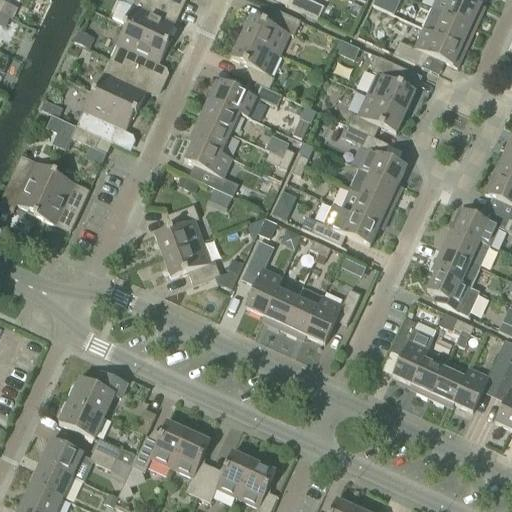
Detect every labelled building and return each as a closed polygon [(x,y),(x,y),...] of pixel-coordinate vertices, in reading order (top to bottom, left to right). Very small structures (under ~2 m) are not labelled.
[(0,0),(0,16),(12,22),(17,11),(0,2),(0,0)] [(125,29),(165,47),(166,46),(174,27),(166,23),(168,19),(171,17),(175,10),(170,8),(173,0),(135,0),(122,30),(124,31),(125,29)] [(305,1),(305,0),(292,0),(288,10),(317,23),(323,10),(305,1)] [(458,0),(450,0),(443,17),(475,32),(481,17),(477,15),(480,10),(458,0)] [(458,0),(480,10),(483,0),(458,0)] [(293,40),(298,28),(300,24),(274,12),(267,27),(250,20),(241,41),(279,58),(289,38),(293,40)] [(443,17),(433,37),(461,50),(464,44),(468,46),(475,32),(443,17)] [(168,47),(166,46),(165,47),(125,29),(124,31),(110,63),(146,79),(149,73),(147,69),(149,65),(158,69),(168,47)] [(461,50),(433,37),(422,32),(413,52),(398,45),(392,58),(419,70),(424,57),(456,72),(465,52),(461,50)] [(78,37),(73,46),(89,53),(93,44),(78,37)] [(242,81),(252,86),(268,93),(273,82),(269,80),(279,58),(241,41),(231,62),(247,70),(242,81)] [(397,87),(398,84),(404,72),(378,61),(371,76),(376,78),(366,99),(405,117),(414,95),(397,87)] [(137,91),(139,87),(143,85),(146,79),(110,63),(95,95),(93,94),(91,97),(133,117),(135,118),(146,95),(137,91)] [(246,97),(220,85),(216,83),(207,102),(239,116),(239,117),(250,122),(259,103),(276,111),(282,99),(268,93),(252,86),(246,97)] [(114,136),(116,131),(125,135),(133,117),(91,97),(76,130),(100,141),(112,147),(115,139),(114,136)] [(353,118),(347,130),(384,146),(373,141),(378,130),(395,138),(405,117),(366,99),(357,120),(353,118)] [(204,108),(197,123),(229,137),(239,117),(239,116),(207,102),(207,103),(211,105),(209,110),(204,108)] [(40,114),(49,118),(53,109),(44,105),(40,114)] [(71,142),(76,130),(52,119),(46,132),(57,137),(52,149),(65,155),(71,142)] [(229,137),(197,123),(191,137),(195,139),(193,145),(220,157),(229,137)] [(76,130),(71,142),(89,150),(95,152),(100,141),(76,130)] [(342,141),(367,153),(358,171),(397,189),(406,170),(379,158),(384,146),(347,130),(342,141)] [(292,141),(302,145),(306,137),(296,132),(292,141)] [(511,162),(511,144),(509,143),(502,158),(511,162)] [(183,165),(212,177),(206,189),(232,201),(238,188),(222,181),(231,162),(220,157),(193,145),(183,165)] [(294,156),(285,152),(281,161),(290,165),(294,156)] [(286,174),(290,165),(281,161),(269,155),(265,164),(286,174)] [(500,174),(497,180),(511,187),(511,162),(502,158),(496,172),(500,174)] [(299,159),(295,168),(304,172),(308,163),(299,159)] [(36,218),(54,178),(56,179),(57,177),(21,160),(4,196),(11,199),(15,198),(20,200),(16,209),(34,217),(36,218)] [(295,168),(291,176),(300,180),(304,172),(295,168)] [(349,193),(360,198),(392,212),(398,197),(394,195),(397,189),(358,171),(349,193)] [(72,230),(88,194),(56,179),(54,178),(36,218),(34,217),(33,219),(55,230),(59,221),(63,223),(65,227),(72,230)] [(198,188),(181,180),(177,188),(194,196),(198,188)] [(511,187),(497,180),(488,200),(511,210),(511,212),(508,222),(511,223),(511,187)] [(392,212),(360,198),(349,193),(339,213),(378,231),(381,225),(385,227),(392,212)] [(154,239),(162,261),(202,246),(194,224),(198,223),(193,209),(166,219),(171,232),(154,239)] [(369,250),(378,231),(339,213),(331,209),(323,228),(306,220),(300,232),(336,248),(341,237),(369,250)] [(284,224),(287,218),(275,212),(272,219),(284,224)] [(498,230),(463,214),(459,212),(450,232),(454,234),(479,245),(479,246),(489,250),(498,230)] [(257,237),(264,222),(246,229),(252,245),(254,244),(257,237)] [(264,222),(257,237),(268,243),(276,228),(264,222)] [(511,237),(511,223),(508,222),(503,233),(511,237)] [(479,271),(489,250),(479,246),(479,245),(454,234),(451,240),(447,238),(440,253),(479,271)] [(309,253),(318,257),(321,248),(312,244),(309,253)] [(219,279),(214,266),(213,263),(209,264),(202,246),(162,261),(170,283),(187,276),(192,289),(219,279)] [(318,257),(326,261),(330,252),(321,248),(318,257)] [(263,320),(276,292),(277,293),(282,282),(262,273),(269,257),(258,252),(246,278),(257,283),(244,311),(263,320)] [(434,267),(438,269),(435,275),(470,291),(479,271),(440,253),(434,267)] [(479,295),(470,291),(435,275),(426,295),(434,298),(431,304),(467,320),(479,295)] [(507,303),(511,294),(511,283),(503,278),(493,295),(507,303)] [(267,327),(282,334),(297,302),(277,293),(276,292),(263,320),(269,323),(267,327)] [(322,300),(317,311),(317,312),(305,339),(324,348),(337,320),(348,325),(360,299),(349,293),(341,309),(322,300)] [(305,339),(317,312),(317,311),(297,302),(282,334),(297,341),(299,336),(305,339)] [(423,363),(426,356),(432,343),(413,334),(416,328),(414,327),(416,323),(415,319),(407,316),(392,349),(403,354),(392,379),(411,388),(422,363),(423,363)] [(452,331),(461,335),(464,327),(456,323),(444,317),(438,329),(450,334),(452,331)] [(497,334),(511,341),(511,330),(502,325),(497,334)] [(473,331),(464,327),(461,335),(469,339),(473,331)] [(484,390),(496,395),(509,366),(511,359),(511,347),(504,344),(497,360),(487,381),(468,372),(467,375),(464,382),(465,382),(453,407),(472,416),(484,390)] [(431,402),(444,372),(447,366),(446,363),(444,360),(442,359),(439,358),(436,358),(433,360),(426,356),(423,363),(422,363),(411,388),(417,391),(415,395),(431,402)] [(447,366),(444,372),(431,402),(444,409),(446,404),(453,407),(465,382),(464,382),(467,375),(447,366)] [(511,366),(509,366),(496,395),(506,400),(494,426),(511,434),(511,366)] [(69,403),(68,405),(103,421),(114,398),(120,401),(126,388),(101,376),(97,385),(91,387),(79,382),(75,390),(71,391),(67,400),(69,403)] [(93,443),(103,421),(68,405),(68,406),(64,407),(60,416),(62,419),(58,427),(93,443)] [(145,440),(155,418),(144,413),(134,435),(145,440)] [(150,462),(171,471),(188,435),(184,434),(183,429),(175,426),(170,428),(166,426),(155,450),(143,444),(131,470),(144,476),(150,462)] [(185,495),(197,501),(209,475),(198,470),(209,445),(205,443),(203,439),(196,435),(191,437),(188,435),(171,471),(191,481),(185,495)] [(98,442),(93,453),(115,463),(120,452),(98,442)] [(51,443),(40,466),(71,481),(82,457),(51,443)] [(110,474),(115,463),(93,453),(88,464),(110,474)] [(216,492),(236,502),(253,465),(250,464),(248,459),(241,456),(236,458),(232,456),(220,480),(209,475),(197,501),(209,506),(216,492)] [(256,467),(253,465),(236,502),(257,511),(256,511),(271,511),(275,505),(264,500),(275,475),(270,473),(268,469),(261,465),(256,467)] [(30,488),(31,489),(61,503),(71,481),(40,466),(30,488)] [(121,501),(130,498),(125,484),(118,500),(121,501)] [(57,511),(61,503),(31,489),(30,488),(20,509),(25,511),(57,511)] [(112,511),(117,501),(108,497),(104,508),(112,511)] [(354,511),(352,507),(345,504),(340,505),(335,503),(331,511),(354,511)]
